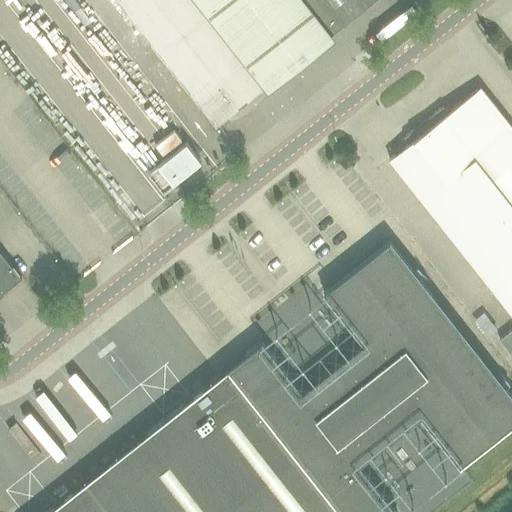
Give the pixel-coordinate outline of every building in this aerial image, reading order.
[(119,0),(216,122),(370,0),(119,0)] [(511,127),(480,87),(448,112),(443,106),(403,137),(409,144),(389,159),(511,313),(511,329),(499,339),(511,355),(511,127)] [(161,421),(232,511),(396,511),(359,464),(421,416),(460,465),(511,424),(511,394),(390,240),(324,293),(363,342),(301,391),(262,341),(161,421)] [(0,293),(22,276),(0,248),(0,293)] [(232,511),(161,421),(45,511),(232,511)] [(441,464),(409,481),(415,493),(447,477),(441,464)]
